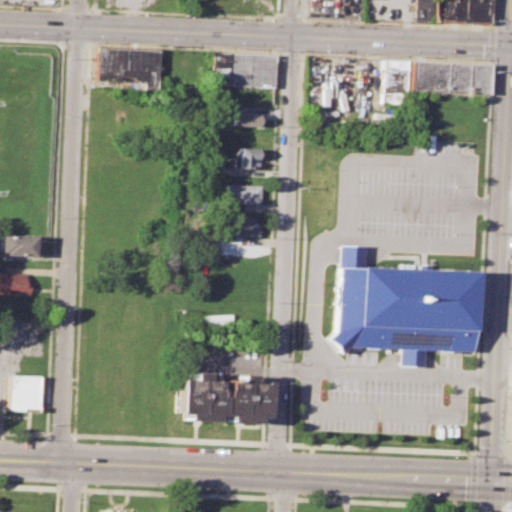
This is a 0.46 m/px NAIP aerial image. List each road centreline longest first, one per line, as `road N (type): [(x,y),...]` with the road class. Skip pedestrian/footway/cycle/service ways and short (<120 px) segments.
road 1 (residential): [(284,511),(286,471),(278,460),(291,0)]
road 2 (secondary): [(0,458),(511,481)]
road 3 (residential): [(509,0),(488,511)]
road 4 (secondary): [(0,23),(508,46)]
road 5 (residential): [(78,0),(61,461)]
